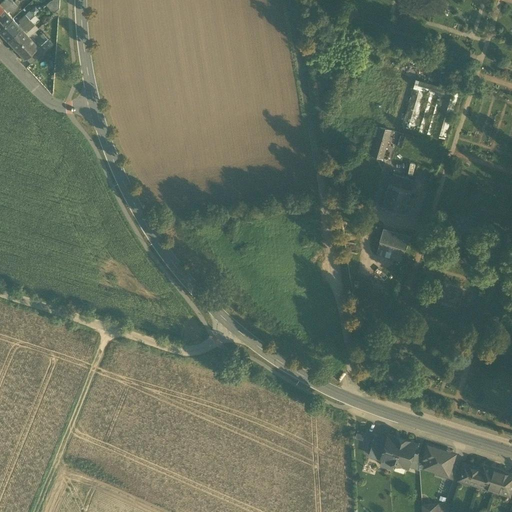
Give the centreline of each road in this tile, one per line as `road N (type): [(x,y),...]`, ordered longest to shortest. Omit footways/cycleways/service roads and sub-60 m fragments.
road 1 (tertiary): [(511,453),(356,402),(229,324)]
road 2 (tertiary): [(229,324),(141,218),(94,105)]
road 3 (residential): [(229,324),(185,352),(0,294)]
road 4 (track): [(110,330),(35,511)]
road 5 (residential): [(94,105),(52,105),(0,47)]
